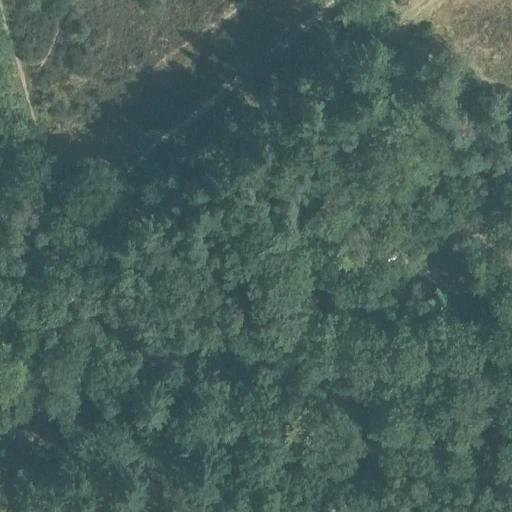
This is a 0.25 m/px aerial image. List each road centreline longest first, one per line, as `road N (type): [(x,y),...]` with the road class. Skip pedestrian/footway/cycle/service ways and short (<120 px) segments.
road 1 (track): [(441,0),(69,262)]
road 2 (unclassified): [(309,511),(58,251),(0,205)]
road 3 (track): [(325,0),(124,169),(66,234)]
